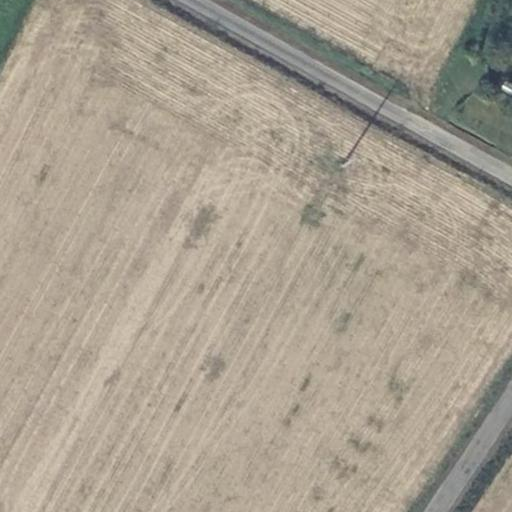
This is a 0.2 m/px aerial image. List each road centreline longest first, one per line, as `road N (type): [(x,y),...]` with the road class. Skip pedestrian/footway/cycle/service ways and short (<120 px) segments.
road 1 (unclassified): [(511,178),(185,0)]
road 2 (unclassified): [(438,511),(511,401)]
